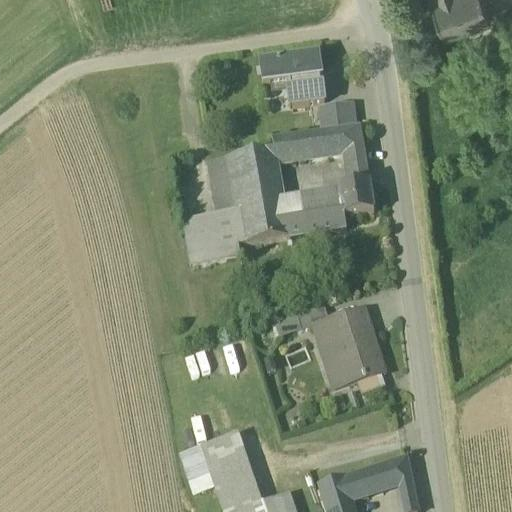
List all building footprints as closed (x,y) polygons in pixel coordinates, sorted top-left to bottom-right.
[(428,0),(444,40),(491,21),(481,0),(428,0)] [(287,95),(289,110),(324,106),(322,90),(320,91),(319,83),(321,83),(318,58),(259,66),(262,90),(288,87),(289,95),(287,95)] [(319,111),(322,135),(355,131),(352,107),(319,111)] [(345,157),(347,169),(365,166),(359,130),(355,131),(322,135),(287,140),(292,165),(345,157)] [(274,154),(277,170),(293,168),(292,165),(287,140),(271,142),(273,154),(274,154)] [(273,154),(222,162),(237,249),(238,249),(289,241),(284,209),(277,170),(274,154),(273,154)] [(222,252),(237,249),(222,162),(207,165),(216,218),(222,252)] [(369,186),(365,166),(347,169),(350,189),(369,186)] [(337,191),(342,220),(343,220),(374,215),(369,186),(350,189),(337,191)] [(326,202),(284,209),(289,241),(345,232),(343,220),(342,220),(337,191),(324,193),(326,202)] [(240,262),(238,249),(237,249),(222,252),(216,218),(183,224),(190,270),(240,262)] [(296,320),(302,336),(313,333),(313,332),(324,328),(329,326),(324,311),(296,320)] [(338,359),(348,391),(359,387),(382,380),(385,379),(363,315),(329,326),(324,328),(313,332),(313,333),(324,363),(338,359)] [(335,396),(348,391),(338,359),(324,363),(335,396)] [(359,387),(364,402),(387,394),(382,380),(359,387)] [(201,450),(201,451),(221,511),(247,511),(261,508),(237,438),(201,450)] [(196,511),(221,511),(201,451),(179,459),(196,511)] [(342,481),(343,483),(344,483),(351,505),(400,495),(412,492),(405,462),(342,481)] [(353,511),(351,505),(344,483),(343,483),(318,491),(325,511),(353,511)] [(416,511),(412,492),(400,495),(404,511),(416,511)] [(292,511),(288,499),(261,508),(247,511),(292,511)]
